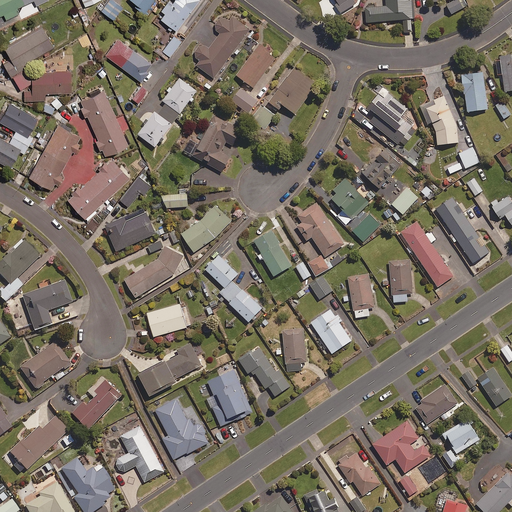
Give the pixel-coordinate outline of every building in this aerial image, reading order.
[(24,2),(23,0),(0,0),(0,13),(3,12),(5,18),(19,12),(16,6),(24,2)] [(122,5),(115,0),(106,0),(100,9),(113,18),(122,5)] [(151,0),(134,0),(135,1),(134,3),(143,10),(151,0)] [(169,29),(172,25),(176,28),(196,0),(167,0),(161,9),(164,12),(161,17),(168,22),(166,26),(169,29)] [(333,0),(341,12),(355,3),(352,0),(333,0)] [(403,31),(411,31),(410,18),(412,18),(411,6),(409,6),(408,0),(385,0),(386,5),(365,7),(366,22),(402,19),(403,31)] [(467,5),(463,0),(452,0),(446,4),(451,13),(467,5)] [(230,20),(221,14),(212,26),(221,32),(209,48),(202,42),(193,54),(201,59),(197,65),(214,77),(252,27),(234,14),(230,20)] [(135,20),(127,30),(134,35),(141,25),(135,20)] [(52,43),(41,23),(3,44),(10,56),(2,60),(9,72),(25,63),(23,59),(52,43)] [(181,38),(173,33),(162,49),(170,54),(181,38)] [(150,62),(117,37),(105,53),(140,79),(147,70),(145,69),(150,62)] [(278,55),(261,42),(237,74),(254,86),(278,55)] [(500,58),(495,59),(497,74),(502,73),(504,90),(511,89),(511,53),(499,55),(500,58)] [(296,65),(270,100),(272,102),(270,105),(276,109),(278,107),(280,108),(284,103),(296,112),(318,82),(296,65)] [(31,88),(23,89),(23,99),(44,98),(44,91),(70,90),(70,66),(30,67),(30,77),(24,68),(12,76),(20,88),(30,80),(31,88)] [(487,108),(482,71),(461,74),(463,94),(464,93),(466,111),(487,108)] [(163,100),(180,113),(197,90),(180,77),(163,100)] [(141,83),(131,98),(138,102),(148,88),(141,83)] [(114,116),(111,109),(102,87),(79,96),(83,104),(78,106),(83,116),(87,114),(97,137),(95,138),(99,148),(102,147),(104,152),(126,143),(114,116)] [(258,100),(241,87),(232,99),(248,112),(258,100)] [(406,108),(382,88),(367,107),(376,114),(370,121),(397,144),(399,140),(404,144),(411,136),(406,132),(413,123),(406,108)] [(419,105),(427,124),(430,122),(434,130),(436,144),(458,141),(457,127),(444,95),(419,105)] [(27,144),(31,147),(36,138),(27,133),(36,116),(8,100),(0,115),(0,119),(15,128),(11,136),(27,144)] [(53,105),(44,101),(42,108),(51,111),(53,105)] [(510,114),(502,101),(495,105),(503,118),(510,114)] [(276,114),(262,104),(252,118),(266,128),(276,114)] [(111,109),(114,116),(123,112),(120,105),(111,109)] [(172,123),(155,110),(138,133),(156,146),(172,123)] [(241,129),(215,115),(193,155),(222,171),(231,155),(222,150),(227,141),(233,145),(241,129)] [(53,181),(56,183),(61,174),(58,172),(71,149),(74,150),(79,140),(76,139),(79,133),(57,121),(28,174),(51,186),(53,181)] [(27,144),(11,136),(9,141),(0,135),(0,159),(9,165),(18,149),(23,151),(27,144)] [(479,161),(472,147),(458,153),(465,167),(479,161)] [(400,164),(382,148),(361,172),(379,188),(400,164)] [(417,160),(409,153),(405,157),(413,164),(417,160)] [(96,210),(94,207),(103,199),(107,203),(109,200),(106,196),(129,176),(112,157),(107,161),(105,158),(97,166),(99,168),(81,185),(79,182),(71,190),(73,192),(67,197),(86,218),(96,210)] [(144,178),(146,175),(141,170),(118,196),(127,205),(139,191),(141,193),(150,183),(144,178)] [(339,216),(347,224),(370,201),(346,177),(333,190),(336,192),(331,197),(345,210),(339,216)] [(482,190),(474,177),(466,182),(474,195),(482,190)] [(432,191),(425,185),(420,191),(427,197),(432,191)] [(418,197),(407,187),(391,204),(402,214),(418,197)] [(188,193),(186,193),(185,188),(179,188),(179,193),(162,194),(162,207),(188,206),(188,193)] [(511,200),(508,195),(498,202),(495,199),(489,203),(499,218),(504,214),(511,226),(511,225),(511,200)] [(452,197),(436,208),(452,231),(448,234),(453,242),(457,239),(472,262),(488,251),(452,197)] [(345,243),(316,201),(298,214),(303,221),(297,225),(307,239),(312,236),(326,256),(345,243)] [(182,232),(194,250),(215,236),(231,220),(216,205),(202,219),(182,232)] [(390,206),(382,212),(387,220),(395,214),(390,206)] [(105,224),(117,250),(154,233),(155,237),(165,233),(162,227),(155,230),(145,207),(105,224)] [(379,227),(371,218),(366,222),(363,218),(351,228),(363,241),(379,227)] [(426,233),(418,220),(402,231),(438,286),(454,275),(431,242),(436,238),(431,230),(426,233)] [(255,239),(262,252),(257,254),(260,259),(264,257),(274,274),(292,265),(273,229),(255,239)] [(39,255),(21,237),(7,252),(8,253),(0,260),(0,273),(9,283),(0,292),(0,295),(5,301),(23,284),(17,277),(39,255)] [(151,252),(164,245),(161,239),(147,245),(151,252)] [(184,256),(164,245),(157,259),(125,278),(136,295),(174,272),(184,256)] [(220,292),(223,295),(219,298),(222,301),(226,297),(249,320),(262,308),(233,279),(238,273),(220,254),(206,268),(225,287),(220,292)] [(330,267),(322,254),(309,261),(316,275),(330,267)] [(413,292),(411,258),(390,260),(393,301),(408,300),(407,293),(413,292)] [(304,261),(296,265),(304,278),(311,274),(304,261)] [(351,309),(354,309),(355,316),(369,315),(368,308),(375,307),(371,273),(347,275),(350,294),(344,295),(344,301),(350,300),(351,309)] [(333,290),(323,275),(310,283),(320,298),(333,290)] [(64,280),(6,300),(17,329),(33,324),(34,327),(51,321),(47,310),(72,301),(64,280)] [(302,288),(295,293),(300,299),(307,294),(302,288)] [(284,293),(276,293),(276,302),(284,302),(284,293)] [(187,326),(180,303),(148,312),(154,335),(187,326)] [(331,308),(311,321),(313,323),(308,326),(310,329),(314,326),(332,352),(352,339),(340,321),(342,319),(338,313),(336,315),(331,308)] [(0,343),(10,337),(0,322),(0,343)] [(308,361),(304,327),(283,329),(287,370),(302,369),(301,362),(308,361)] [(65,370),(72,365),(55,341),(20,367),(37,390),(45,384),(43,381),(52,375),(56,380),(62,376),(58,370),(63,367),(65,370)] [(202,364),(191,342),(164,356),(165,359),(140,372),(151,394),(177,381),(176,377),(202,364)] [(511,359),(511,352),(507,344),(500,349),(509,361),(511,359)] [(277,371),(260,346),(240,360),(249,373),(254,369),(266,387),(269,385),(276,395),(290,385),(280,369),(277,371)] [(233,359),(230,352),(217,358),(220,365),(233,359)] [(511,394),(511,393),(494,366),(478,377),(497,405),(511,394)] [(253,411),(235,369),(209,380),(215,394),(209,397),(221,425),(253,411)] [(478,382),(470,370),(463,375),(471,387),(478,382)] [(122,394),(102,375),(88,390),(94,397),(88,403),(84,400),(73,411),(90,427),(122,394)] [(427,423),(440,414),(444,419),(449,416),(446,410),(458,402),(445,384),(415,405),(427,423)] [(163,437),(174,458),(187,451),(188,453),(209,442),(205,434),(207,433),(201,422),(195,425),(191,416),(188,418),(178,398),(156,409),(169,434),(163,437)] [(5,418),(6,417),(0,407),(0,433),(10,427),(5,418)] [(68,429),(55,416),(47,424),(44,421),(25,439),(24,438),(10,451),(19,460),(13,465),(21,474),(68,429)] [(481,438),(469,418),(443,433),(446,438),(449,436),(451,440),(450,441),(457,452),(481,438)] [(420,436),(409,419),(374,443),(388,464),(396,458),(406,471),(431,454),(424,443),(415,449),(410,443),(420,436)] [(121,469),(126,470),(136,465),(145,481),(165,470),(140,424),(121,434),(130,452),(119,457),(117,460),(117,464),(118,467),(121,469)] [(443,453),(452,466),(462,459),(459,455),(457,456),(451,448),(443,453)] [(367,466),(356,450),(338,462),(351,481),(353,480),(363,495),(381,483),(369,465),(367,466)] [(86,471),(78,458),(63,467),(78,493),(73,496),(83,511),(90,511),(111,500),(107,494),(115,489),(103,468),(96,472),(93,467),(86,471)] [(44,465),(45,467),(33,475),(38,482),(55,469),(51,463),(49,464),(48,463),(44,465)] [(511,472),(511,474),(509,472),(477,502),(486,511),(498,511),(510,501),(511,504),(511,472)] [(418,489),(408,475),(400,480),(410,494),(418,489)] [(74,511),(57,482),(39,492),(41,495),(25,505),(29,511),(48,511),(50,511),(49,511),(74,511)] [(339,511),(337,506),(340,505),(335,495),(331,497),(326,486),(304,495),(311,511),(339,511)] [(291,511),(281,495),(253,511),(291,511)] [(359,511),(366,508),(357,496),(351,501),(358,511),(359,511)] [(15,511),(19,509),(12,498),(0,506),(0,511),(15,511)] [(449,498),(444,511),(466,511),(468,504),(449,498)]
